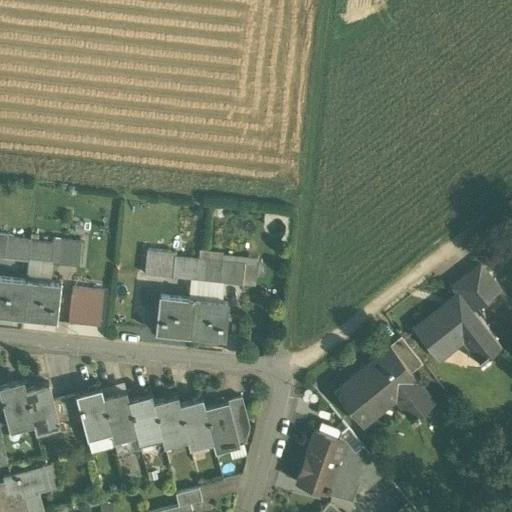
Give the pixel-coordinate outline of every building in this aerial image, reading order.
[(28,238),(6,235),(4,255),(27,258),(29,237),(28,237),(28,238)] [(81,240),(52,236),(52,240),(49,260),(49,261),(50,261),(50,260),(78,264),(81,240)] [(52,240),(29,238),(29,237),(27,258),(49,260),(52,240)] [(174,250),(146,247),(143,271),(171,274),(174,250)] [(222,250),(198,248),(197,256),(197,257),(220,259),(221,259),(222,250)] [(196,256),(174,254),(175,250),(174,250),(171,274),(172,274),(195,276),(197,256),(196,256)] [(220,259),(197,257),(197,256),(195,276),(218,279),(219,280),(221,259),(220,259)] [(244,261),(221,259),(219,280),(242,282),(244,261)] [(244,261),(242,282),(254,283),(256,263),(244,261)] [(497,286),(478,262),(461,276),(479,299),(497,286)] [(24,277),(0,274),(0,311),(20,313),(20,314),(25,277),(24,276),(24,277)] [(479,299),(461,276),(450,284),(458,293),(459,292),(470,306),(479,299)] [(58,281),(25,278),(25,277),(20,314),(21,314),(21,313),(54,317),(54,318),(55,318),(59,280),(58,280),(58,281)] [(192,296),(159,292),(159,291),(158,291),(154,329),(155,329),(155,328),(188,332),(188,333),(193,295),(192,295),(192,296)] [(458,293),(441,306),(439,305),(412,326),(413,326),(415,325),(424,337),(422,338),(436,355),(450,345),(449,343),(463,333),(480,355),(475,359),(478,362),(487,354),(500,344),(470,306),(459,292),(458,293)] [(226,300),(193,296),(193,295),(188,333),(189,333),(189,332),(222,336),(222,337),(223,337),(228,299),(226,299),(226,300)] [(420,359),(402,335),(391,344),(410,368),(420,359)] [(374,354),(334,386),(333,385),(332,386),(360,422),(376,410),(370,403),(393,386),(413,410),(407,415),(409,418),(418,411),(417,410),(433,397),(410,368),(391,344),(388,341),(373,352),(374,354)] [(20,376),(0,381),(0,397),(7,425),(31,418),(22,385),(20,376)] [(46,378),(22,385),(31,418),(34,428),(58,422),(56,417),(51,396),(46,378)] [(99,384),(75,390),(80,411),(85,432),(109,426),(101,392),(99,384)] [(124,386),(101,392),(109,426),(111,435),(135,429),(126,395),(124,386)] [(149,389),(126,395),(135,429),(137,438),(160,432),(151,397),(149,389)] [(75,390),(63,393),(68,414),(80,411),(75,390)] [(175,392),(151,397),(160,432),(162,441),(185,435),(177,400),(175,392)] [(63,393),(51,396),(56,417),(68,414),(63,393)] [(200,394),(177,400),(185,435),(188,443),(211,438),(202,403),(200,394)] [(240,394),(226,397),(237,440),(243,438),(247,423),(240,394)] [(226,397),(202,403),(211,438),(213,446),(237,440),(226,397)] [(331,424),(320,420),(317,428),(336,435),(337,432),(331,424)] [(317,428),(313,427),(294,479),(343,492),(350,474),(352,468),(361,460),(352,450),(342,437),(336,435),(317,428)] [(382,467),(362,442),(352,450),(361,460),(352,468),(350,474),(365,481),(382,467)] [(4,487),(0,487),(0,511),(27,511),(22,490),(48,483),(43,462),(0,473),(4,487)] [(198,484),(174,490),(177,501),(190,498),(190,499),(201,497),(198,484)] [(177,501),(143,509),(143,511),(193,511),(190,499),(190,498),(177,501)] [(419,511),(407,498),(393,511),(419,511)]
